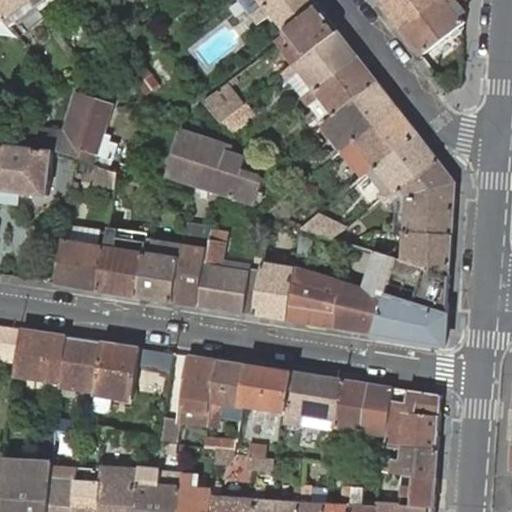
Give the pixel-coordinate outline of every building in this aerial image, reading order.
[(31,0),(0,0),(0,11),(4,17),(12,27),(24,18),(28,14),(37,7),(31,0)] [(31,0),(37,7),(39,8),(47,1),(48,0),(31,0)] [(272,15),(285,31),(319,6),(314,0),(239,0),(259,25),(272,15)] [(387,0),(382,4),(401,30),(439,0),(387,0)] [(439,0),(401,30),(433,71),(454,54),(443,40),(466,22),(451,2),(453,0),(439,0)] [(285,31),(284,32),(288,36),(279,43),(296,65),(305,58),(339,31),(319,6),(285,31)] [(131,34),(127,38),(162,83),(177,70),(142,26),(142,25),(131,34)] [(305,58),(296,65),(283,75),(289,82),(296,76),(299,73),(314,92),(359,57),(339,31),(305,58)] [(106,53),(99,59),(115,80),(129,70),(147,94),(162,83),(127,38),(106,53)] [(310,95),(303,101),(308,108),(315,102),(319,99),(334,118),(379,83),(359,57),(314,92),(310,95)] [(399,108),(379,83),(334,118),(330,121),(322,127),(342,152),(350,146),(353,143),(399,108)] [(225,85),(216,92),(227,105),(235,98),(225,85)] [(216,92),(204,101),(221,122),(239,108),(242,106),(235,98),(227,105),(216,92)] [(71,131),(64,154),(95,163),(97,155),(112,160),(117,145),(108,142),(109,137),(104,134),(112,106),(82,96),(71,131)] [(249,120),(239,108),(221,122),(232,136),(249,120)] [(342,152),(336,157),(342,164),(355,153),(359,151),(374,169),(419,134),(399,108),(353,143),(350,146),(342,152)] [(20,125),(18,148),(54,153),(63,155),(64,154),(71,131),(20,125)] [(183,131),(167,177),(200,187),(208,190),(256,205),(265,179),(259,177),(242,172),(244,167),(246,158),(231,153),(226,151),(228,145),(217,142),(183,131)] [(419,134),(374,169),(388,187),(384,190),(377,195),(380,199),(383,203),(392,196),(402,189),(439,160),(419,134)] [(0,145),(0,191),(49,197),(54,153),(18,148),(2,145),(0,145)] [(457,182),(439,160),(402,189),(406,195),(404,231),(453,235),(457,182)] [(104,171),(100,186),(113,189),(116,174),(104,171)] [(334,225),(314,219),(303,229),(331,238),(334,225)] [(174,303),(200,307),(210,241),(212,230),(186,226),(183,246),(174,303)] [(109,233),(100,291),(140,297),(149,242),(128,239),(129,231),(110,228),(109,233)] [(65,242),(59,284),(100,291),(109,233),(101,231),(100,238),(99,247),(65,242)] [(451,274),(453,235),(404,231),(403,238),(409,238),(408,254),(402,254),(402,259),(451,274)] [(140,297),(174,303),(183,246),(149,240),(149,242),(140,297)] [(210,241),(200,307),(245,314),(252,274),(223,269),(227,244),(210,241)] [(364,288),(342,282),(334,328),(375,334),(399,258),(375,251),(364,288)] [(399,258),(375,334),(447,345),(451,274),(402,259),(399,258)] [(264,265),(256,315),(288,320),(296,270),(264,265)] [(296,270),(288,320),(334,328),(342,282),(296,268),(296,270)] [(0,325),(0,358),(18,361),(23,329),(0,325)] [(23,329),(18,361),(16,376),(62,383),(69,337),(23,329)] [(104,342),(69,337),(62,383),(62,387),(74,389),(80,389),(97,392),(104,342)] [(142,348),(104,342),(97,392),(96,395),(113,397),(116,400),(127,402),(133,400),(134,400),(142,348)] [(211,413),(220,360),(190,355),(181,408),(211,413)] [(211,413),(209,426),(218,427),(221,404),(243,407),(243,405),(249,365),(220,360),(211,413)] [(249,365),(243,405),(288,412),(294,372),(249,365)] [(288,412),(286,423),(295,424),(296,414),(302,415),(319,417),(331,419),(330,430),(336,431),(336,426),(343,380),(294,372),(288,412)] [(353,429),(362,430),(369,384),(343,380),(336,426),(340,427),(353,429)] [(369,384),(362,430),(371,432),(384,434),(387,435),(394,388),(369,384)] [(387,435),(386,446),(398,447),(440,450),(443,395),(394,388),(387,435)] [(183,422),(209,426),(211,413),(181,408),(183,422)] [(165,419),(161,443),(164,443),(174,444),(178,421),(165,419)] [(55,430),(55,431),(81,434),(90,435),(91,425),(57,421),(55,430)] [(105,430),(104,437),(133,440),(134,433),(105,430)] [(206,447),(215,449),(235,450),(236,442),(207,439),(206,447)] [(250,445),(249,456),(254,456),(260,457),(266,457),(267,447),(250,445)] [(395,460),(394,473),(406,475),(438,477),(440,450),(398,447),(397,460),(395,460)] [(53,462),(49,511),(75,511),(78,482),(79,462),(73,462),(73,467),(58,466),(59,458),(53,458),(53,462)] [(5,459),(1,511),(49,511),(53,462),(45,462),(45,471),(12,469),(13,459),(5,459)] [(45,462),(13,459),(12,469),(45,471),(45,462)] [(344,503),(328,503),(326,511),(351,511),(354,487),(355,474),(356,467),(356,465),(331,462),(331,467),(348,469),(347,486),(345,486),(344,503)] [(102,472),(99,511),(135,511),(139,473),(139,468),(130,467),(129,477),(108,476),(109,466),(103,465),(102,472)] [(130,467),(109,466),(108,476),(129,477),(130,467)] [(78,482),(75,511),(99,511),(102,472),(93,471),(92,483),(78,482)] [(139,473),(135,511),(158,511),(160,485),(161,475),(139,473)] [(182,487),(180,511),(210,511),(212,495),(212,490),(189,488),(190,473),(183,473),(182,487)] [(403,505),(437,508),(438,477),(406,475),(405,481),(403,505)] [(160,485),(158,511),(180,511),(182,487),(160,485)] [(365,488),(354,487),(351,511),(377,511),(378,509),(378,506),(363,505),(365,488)] [(212,495),(210,511),(256,511),(257,498),(212,495)] [(257,498),(256,511),(301,511),(302,501),(257,498)] [(326,511),(328,503),(302,501),(301,511),(326,511)]
